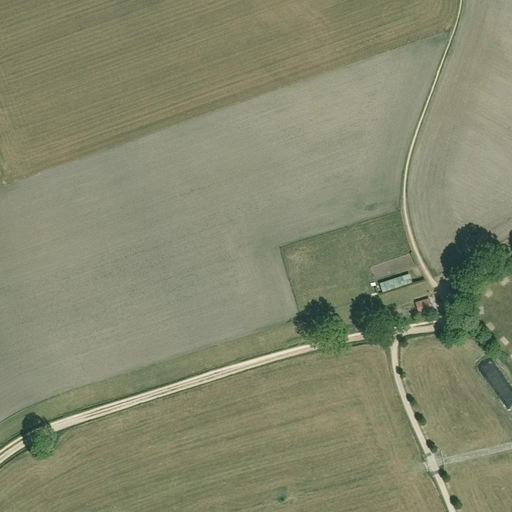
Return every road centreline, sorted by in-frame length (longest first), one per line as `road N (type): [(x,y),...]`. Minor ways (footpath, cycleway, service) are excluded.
road 1 (track): [(395,333),(318,347),(74,421),(0,460)]
road 2 (unclassified): [(451,511),(402,395),(395,333)]
